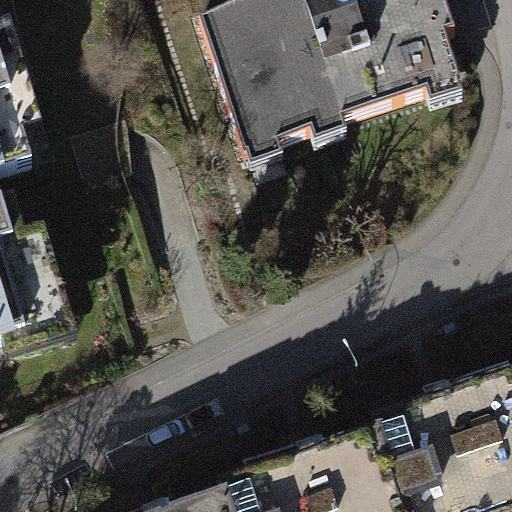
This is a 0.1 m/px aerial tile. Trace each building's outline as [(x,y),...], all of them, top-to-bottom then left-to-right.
[(433,0),(290,0),(208,26),(252,163),(464,96),(433,0)] [(8,51),(0,53),(0,367),(65,349),(36,246),(6,255),(0,233),(0,190),(43,179),(8,51)] [(400,511),(511,511),(511,380),(443,404),(372,428),(374,435),(400,511)] [(400,511),(374,435),(312,456),(217,488),(220,497),(224,511),(400,511)] [(224,511),(220,497),(174,511),(224,511)]
